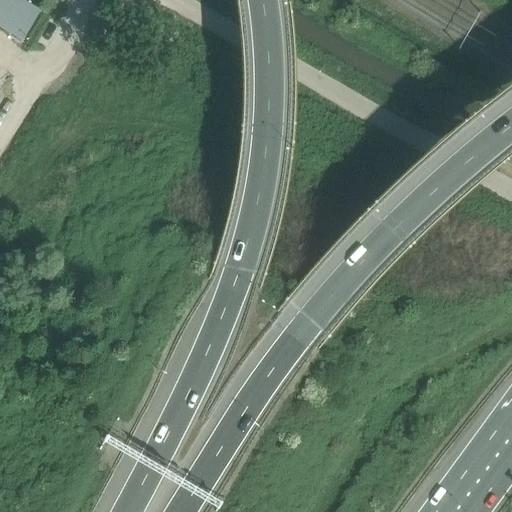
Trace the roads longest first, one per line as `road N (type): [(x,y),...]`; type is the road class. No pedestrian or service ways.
road 1 (motorway): [(261,0),(267,117),(253,218),(207,351),(127,511)]
road 2 (motorway): [(511,123),(418,203),(338,287),(257,391),(181,511)]
road 3 (unclassified): [(172,0),(511,194)]
